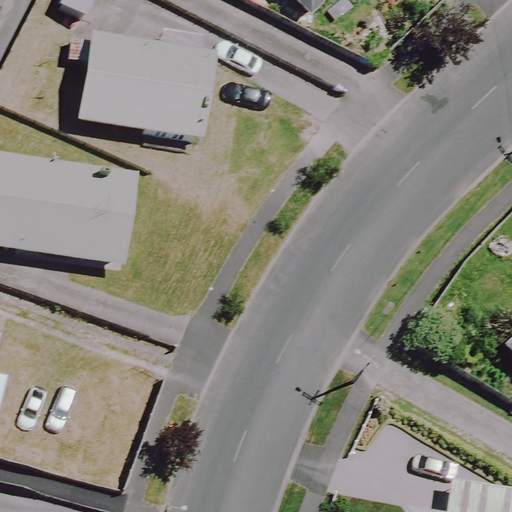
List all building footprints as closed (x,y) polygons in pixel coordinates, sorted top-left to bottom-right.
[(279,0),(311,24),(329,0),(279,0)] [(207,48),(155,40),(152,57),(67,43),(63,68),(79,70),(70,131),(191,150),(207,48)] [(131,184),(0,166),(0,259),(118,275),(131,184)] [(511,343),(499,355),(511,369),(511,343)] [(511,511),(511,498),(444,490),(440,511),(511,511)]
